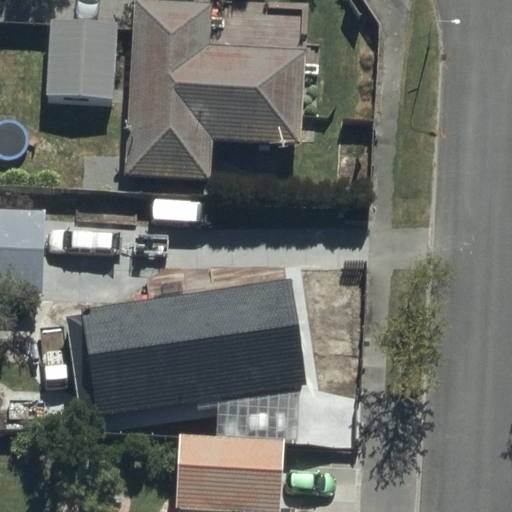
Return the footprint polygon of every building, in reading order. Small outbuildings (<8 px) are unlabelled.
[(214,27),(132,24),(125,194),(210,198),(211,160),(302,164),(307,65),(212,61),(214,27)] [(51,34),(44,110),(116,116),(123,40),(51,34)] [(47,218),(0,218),(0,328),(48,328),(47,218)] [(289,295),(74,327),(91,436),(305,404),(289,295)] [(283,511),(284,454),(178,452),(177,511),(283,511)]
